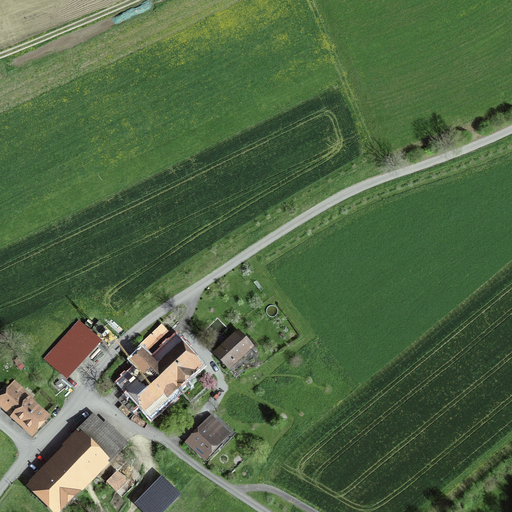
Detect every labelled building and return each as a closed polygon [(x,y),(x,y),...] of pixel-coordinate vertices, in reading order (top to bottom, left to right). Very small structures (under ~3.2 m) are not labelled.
[(162,325),(140,344),(145,350),(167,332),(162,325)] [(47,359),(63,376),(93,346),(77,330),(47,359)] [(252,346),(238,332),(217,353),(231,367),(252,346)] [(177,346),(154,367),(174,387),(196,367),(177,346)] [(148,410),(174,387),(154,367),(141,353),(132,361),(145,374),(129,389),(148,410)] [(0,404),(31,432),(43,418),(26,403),(30,398),(15,385),(0,401),(0,404)] [(228,432),(212,418),(189,443),(205,457),(228,432)] [(122,449),(91,420),(69,443),(77,450),(45,485),(61,500),(100,458),(107,464),(122,449)] [(117,472),(106,482),(115,491),(126,481),(117,472)] [(166,482),(162,478),(134,506),(139,511),(165,511),(181,497),(178,495),(180,493),(168,481),(166,482)]
